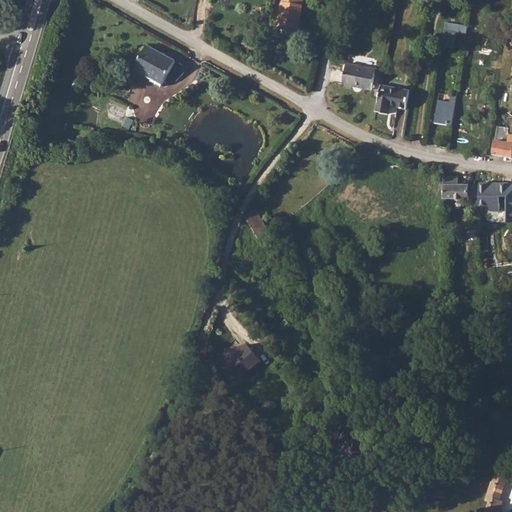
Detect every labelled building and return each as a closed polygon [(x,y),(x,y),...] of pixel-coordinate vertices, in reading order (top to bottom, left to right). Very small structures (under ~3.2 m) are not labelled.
[(280,0),(277,25),(299,29),(303,0),(280,0)] [(465,33),(467,25),(445,22),(443,30),(465,33)] [(148,44),(135,68),(144,73),(146,69),(154,74),(151,80),(161,86),(176,60),(148,44)] [(371,89),(376,68),(347,62),(343,84),(371,89)] [(380,112),(386,86),(382,85),(377,111),(380,112)] [(408,108),(411,91),(386,86),(380,112),(389,114),(391,105),(408,108)] [(451,125),(454,103),(438,100),(435,122),(451,125)] [(497,125),(495,139),(508,140),(509,127),(497,125)] [(494,141),(492,154),(508,157),(511,134),(509,134),(507,143),(494,141)] [(458,176),(444,176),(443,198),(471,199),(471,183),(458,183),(458,176)] [(511,182),(481,182),(481,206),(489,206),(489,210),(501,210),(501,196),(507,196),(507,221),(511,221),(511,182)] [(271,234),(256,208),(244,215),(260,241),(271,234)] [(241,378),(262,360),(248,344),(227,361),(241,378)] [(498,511),(503,501),(499,500),(508,480),(495,475),(485,498),(490,500),(484,511),(498,511)]
